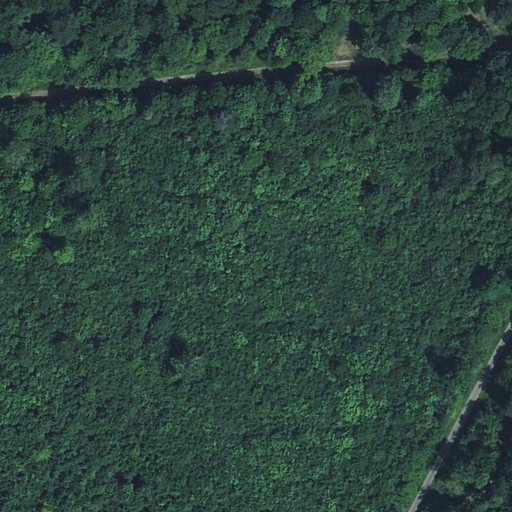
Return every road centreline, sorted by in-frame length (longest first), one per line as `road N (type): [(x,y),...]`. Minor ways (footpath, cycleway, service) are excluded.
road 1 (track): [(511,50),(0,104)]
road 2 (unclassified): [(413,511),(511,324)]
